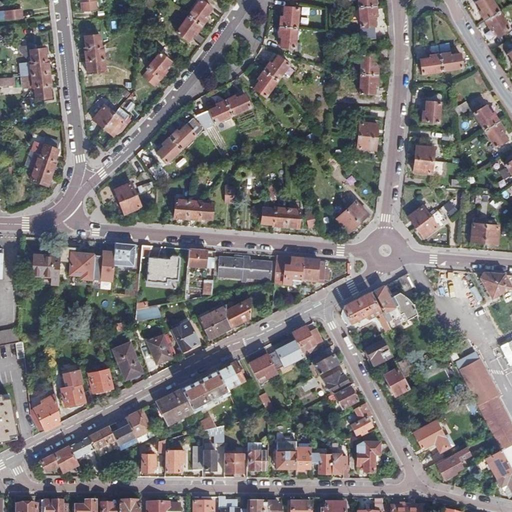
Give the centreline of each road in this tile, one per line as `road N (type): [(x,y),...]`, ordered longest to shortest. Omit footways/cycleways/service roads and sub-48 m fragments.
road 1 (unclassified): [(412,481),(396,489),(34,487),(12,459)]
road 2 (unclassified): [(12,459),(322,306)]
road 3 (tertiary): [(369,251),(106,233),(62,211)]
road 4 (residential): [(62,211),(161,109),(244,0)]
road 5 (residential): [(398,5),(385,236)]
road 6 (residential): [(61,0),(80,167),(62,211)]
road 7 (unclassified): [(322,306),(412,481)]
road 8 (residential): [(511,102),(448,0)]
